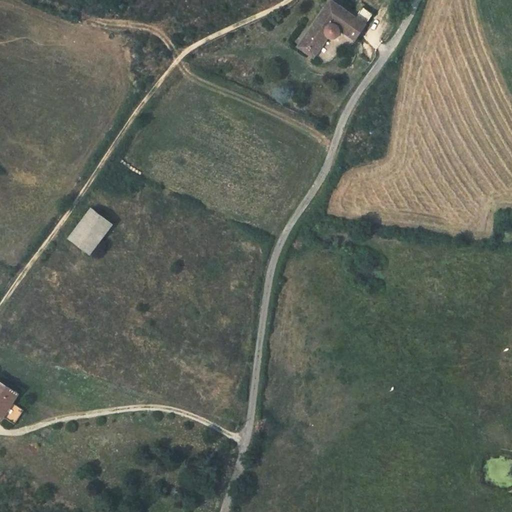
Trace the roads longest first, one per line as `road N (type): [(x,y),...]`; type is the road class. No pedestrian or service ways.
road 1 (unclassified): [(417,0),(343,118),(321,182),(272,267),(251,417),(225,511)]
road 2 (track): [(287,0),(177,59),(0,309)]
